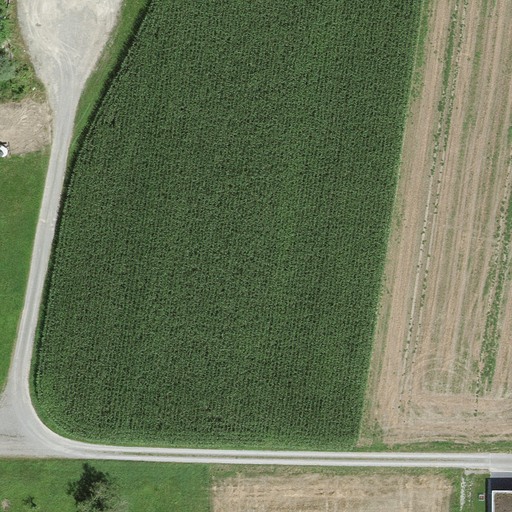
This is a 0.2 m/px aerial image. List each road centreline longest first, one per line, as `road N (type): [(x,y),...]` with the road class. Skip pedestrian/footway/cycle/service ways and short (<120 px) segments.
road 1 (residential): [(511,459),(0,442)]
road 2 (track): [(7,442),(82,0)]
